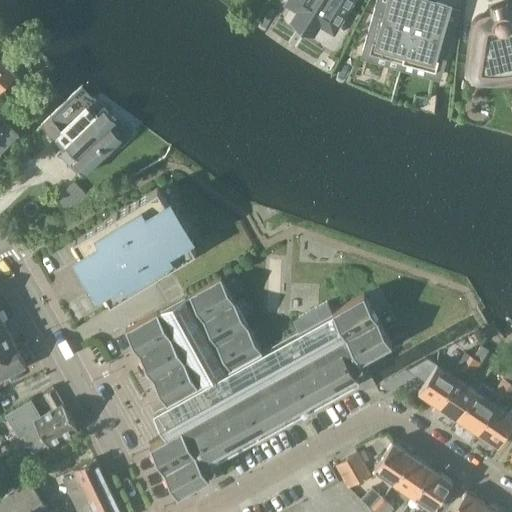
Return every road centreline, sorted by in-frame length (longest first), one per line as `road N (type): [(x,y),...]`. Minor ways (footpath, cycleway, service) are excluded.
road 1 (residential): [(511,497),(401,418),(375,414),(196,511)]
road 2 (tertiary): [(147,511),(54,349)]
road 3 (residential): [(54,349),(206,263)]
